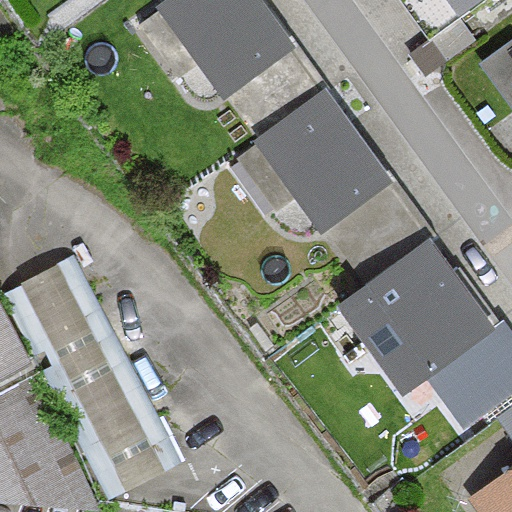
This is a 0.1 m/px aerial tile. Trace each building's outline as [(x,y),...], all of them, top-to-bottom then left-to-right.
[(298,35),(269,0),(166,0),(152,11),(221,96),(298,35)] [(511,0),(472,0),(493,25),(511,9),(511,0)] [(404,183),(336,97),(258,158),(327,244),(404,183)] [(511,323),(511,322),(438,229),(354,295),(394,346),(419,327),(452,370),(511,323)] [(0,511),(113,511),(191,472),(82,265),(13,301),(0,275),(0,511)] [(511,511),(511,424),(506,430),(511,437),(511,487),(482,511),(483,511),(511,511)]
